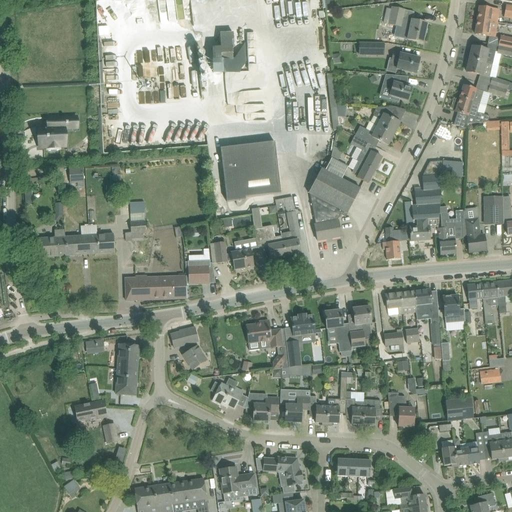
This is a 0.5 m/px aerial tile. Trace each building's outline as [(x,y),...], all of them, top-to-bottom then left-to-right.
[(190,0),(193,20),(199,19),(196,0),(190,0)] [(326,0),(327,8),(334,8),(333,0),(326,0)] [(480,7),(477,21),(490,23),(498,24),(500,10),(486,8),(480,7)] [(407,40),(423,43),(427,24),(404,19),(405,10),(392,8),(388,25),(409,29),(407,40)] [(105,12),(103,18),(119,23),(120,17),(105,12)] [(490,23),(477,21),(475,34),(495,38),(498,24),(490,23)] [(213,49),(212,49),(212,51),(213,74),(222,73),(239,72),(245,65),(245,45),(232,61),(232,48),(234,48),(233,32),(220,33),(221,47),(221,48),(213,49)] [(511,38),(501,36),(499,46),(511,49),(511,38)] [(375,43),(369,43),(359,42),(359,55),(383,56),(384,43),(375,43)] [(511,49),(499,46),(497,54),(511,57),(511,49)] [(470,48),(468,53),(471,54),(470,60),(485,63),(492,65),(495,53),(488,51),(480,49),(473,47),(472,48),(470,48)] [(420,65),(418,64),(420,59),(400,54),(400,55),(394,53),(392,60),(398,62),(397,69),(416,74),(417,71),(419,72),(420,65)] [(333,64),(341,63),(340,55),(332,56),(333,64)] [(470,60),(467,72),(477,75),(482,76),(490,78),(492,65),(485,63),(470,60)] [(333,74),(327,75),(332,123),(333,131),(337,130),(339,124),(338,122),(338,118),(337,111),(337,107),(333,74)] [(386,75),(385,80),(383,87),(392,89),(390,96),(392,97),(391,99),(398,101),(399,99),(408,102),(412,88),(395,83),(395,76),(386,75)] [(492,78),(490,85),(510,91),(511,91),(511,84),(509,83),(492,78)] [(510,91),(490,85),(487,93),(505,98),(508,99),(510,91)] [(464,86),(460,99),(480,105),(484,92),(476,89),(474,89),(464,86)] [(460,99),(456,112),(465,115),(469,116),(467,123),(488,122),(490,116),(477,112),(480,105),(460,99)] [(346,107),(337,107),(337,111),(338,118),(345,119),(346,111),(346,107)] [(374,116),(371,122),(394,134),(400,123),(391,118),(396,109),(396,107),(377,108),(374,114),(374,116)] [(48,126),(38,127),(39,147),(46,147),(46,150),(60,149),(60,146),(65,146),(64,128),(76,128),(76,116),(57,117),(57,116),(47,116),(48,126)] [(370,122),(360,139),(371,145),(376,147),(379,141),(388,146),(394,134),(371,122),(370,122)] [(499,129),(501,129),(501,122),(499,122),(487,122),(487,131),(499,130),(499,129)] [(501,122),(501,129),(502,156),(511,156),(511,150),(509,151),(509,122),(507,122),(501,122)] [(356,161),(358,161),(375,171),(376,170),(377,170),(380,166),(378,165),(382,158),(372,152),(371,153),(368,151),(371,145),(355,137),(355,136),(350,144),(362,151),(356,161)] [(220,149),(227,202),(246,200),(245,198),(281,193),(275,142),(220,149)] [(332,160),(326,171),(341,179),(347,168),(332,160)] [(375,171),(358,161),(355,167),(352,172),(359,176),(358,178),(368,184),(372,176),(374,177),(376,173),(375,172),(375,171)] [(442,176),(443,161),(430,163),(423,177),(423,192),(416,192),(416,206),(412,206),(413,213),(413,225),(410,226),(410,231),(411,242),(430,240),(429,230),(429,227),(427,227),(427,220),(439,219),(439,214),(440,208),(442,176)] [(463,163),(443,161),(442,176),(462,177),(463,163)] [(121,181),(120,167),(112,167),(113,181),(121,181)] [(77,184),(77,187),(84,187),(83,168),(69,168),(70,184),(77,184)] [(341,179),(326,171),(325,171),(322,168),(309,193),(310,194),(316,225),(315,225),(318,241),(341,237),(338,221),(337,221),(341,215),(346,217),(361,189),(341,179)] [(290,232),(281,234),(285,256),(300,253),(298,241),(300,240),(292,197),(284,199),(284,201),(286,209),(286,213),(290,232)] [(484,224),(502,224),(502,197),(503,197),(483,197),(483,213),(484,213),(484,224)] [(502,197),(502,224),(507,224),(508,235),(511,234),(511,219),(510,197),(504,197),(502,197)] [(441,229),(439,229),(439,240),(440,249),(440,256),(456,254),(456,249),(455,240),(463,239),(463,227),(455,227),(454,223),(450,224),(449,214),(447,214),(447,208),(440,208),(439,214),(440,214),(441,229)] [(463,227),(463,239),(467,238),(469,253),(486,251),(486,249),(485,241),(484,235),(481,236),(479,219),(478,218),(477,210),(463,211),(463,227)] [(260,217),(253,218),(257,248),(266,247),(263,227),(262,227),(260,217)] [(232,227),(231,219),(223,220),(224,228),(232,227)] [(134,222),(130,222),(131,234),(143,233),(146,233),(146,230),(145,221),(135,222),(134,222)] [(263,227),(266,247),(268,246),(270,258),(285,256),(281,234),(281,237),(274,238),(272,226),(263,227)] [(394,242),(393,228),(386,229),(387,243),(382,243),(383,250),(386,250),(387,260),(400,259),(399,242),(394,242)] [(65,256),(63,230),(54,230),(55,238),(39,239),(40,258),(65,256)] [(64,230),(63,230),(65,256),(89,255),(88,236),(65,237),(64,230)] [(113,234),(88,236),(89,255),(114,253),(114,243),(113,234)] [(150,235),(127,236),(128,245),(134,245),(150,244),(150,235)] [(225,243),(215,244),(216,254),(217,264),(227,262),(232,261),(234,267),(239,266),(240,269),(254,267),(252,257),(250,249),(231,253),(231,254),(226,255),(225,243)] [(174,276),(176,299),(187,299),(186,285),(209,284),(208,267),(210,267),(210,261),(188,262),(188,276),(186,276),(174,276)] [(176,299),(174,276),(147,277),(147,276),(136,276),(137,278),(125,278),(126,301),(176,299)] [(511,280),(496,282),(498,296),(499,306),(499,314),(506,313),(506,311),(504,294),(511,293),(511,280)] [(483,298),(483,300),(485,325),(495,324),(494,317),(492,317),(491,306),(499,306),(498,296),(496,282),(481,284),(483,298)] [(476,301),(483,300),(483,298),(481,284),(467,286),(468,296),(468,300),(469,300),(470,309),(477,308),(476,301)] [(430,290),(415,292),(418,313),(416,313),(417,320),(430,319),(431,319),(431,315),(434,312),(435,312),(434,303),(432,304),(431,300),(430,290)] [(415,292),(401,293),(402,310),(403,315),(416,313),(418,313),(415,292)] [(402,310),(401,293),(386,295),(387,310),(388,310),(388,316),(398,315),(403,315),(402,310)] [(445,317),(445,324),(465,322),(464,309),(459,310),(458,296),(443,297),(445,317)] [(355,329),(349,329),(351,342),(351,348),(358,347),(365,346),(365,341),(367,340),(368,340),(370,338),(371,337),(372,335),(370,324),(371,323),(369,307),(353,309),(355,329)] [(351,342),(349,329),(343,330),(341,310),(325,313),(327,330),(336,329),(337,344),(338,344),(339,353),(352,351),(351,348),(351,342)] [(298,316),(298,318),(291,319),(293,336),(315,334),(313,316),(306,317),(306,315),(298,316)] [(261,324),(256,325),(246,326),(247,336),(248,344),(249,351),(260,350),(259,343),(265,342),(265,345),(270,344),(270,348),(282,346),(280,330),(270,331),(269,321),(260,322),(261,324)] [(197,347),(195,343),(198,342),(194,328),(179,331),(180,333),(170,335),(174,348),(188,344),(190,351),(183,356),(192,370),(206,361),(197,346),(197,347)] [(405,330),(407,344),(419,342),(418,329),(405,330)] [(403,344),(402,333),(383,335),(385,346),(403,344)] [(440,333),(431,334),(432,344),(441,344),(440,333)] [(286,343),(289,367),(289,368),(301,366),(298,342),(286,343)] [(450,361),(449,343),(441,344),(442,361),(450,361)] [(117,369),(137,370),(139,345),(119,344),(117,369)] [(284,355),(278,356),(274,363),(274,369),(281,368),(285,362),(284,355)] [(489,356),(489,360),(490,368),(505,366),(504,359),(497,359),(497,355),(489,356)] [(397,362),(398,372),(409,370),(408,361),(397,362)] [(242,370),(249,372),(252,364),(244,362),(242,370)] [(323,364),(312,366),(313,375),(324,373),(323,364)] [(281,369),(281,377),(289,377),(289,375),(289,368),(281,369)] [(115,393),(135,395),(137,370),(117,369),(115,393)] [(281,377),(281,369),(275,370),(272,370),(272,375),(276,378),(281,378),(281,377)] [(479,372),(481,385),(501,382),(500,369),(479,372)] [(197,378),(190,374),(186,381),(193,385),(197,378)] [(409,391),(413,395),(416,394),(414,378),(407,379),(409,391)] [(221,384),(220,385),(215,383),(211,391),(216,394),(212,400),(222,405),(223,404),(234,409),(238,400),(243,392),(235,388),(234,390),(230,389),(221,384)] [(358,427),(363,427),(364,408),(363,402),(364,400),(364,393),(351,392),(346,392),(346,400),(346,408),(352,408),(351,425),(358,425),(358,427)] [(249,394),(246,409),(253,409),(253,411),(253,421),(269,422),(269,412),(277,412),(277,414),(278,404),(278,399),(267,399),(267,395),(249,394)] [(398,427),(403,427),(403,429),(409,427),(413,428),(414,418),(414,409),(406,409),(406,399),(404,397),(398,397),(398,394),(388,394),(389,405),(390,415),(397,415),(397,417),(399,417),(398,427)] [(301,409),(309,410),(310,397),(297,397),(297,398),(287,398),(286,406),(285,406),(285,422),(301,423),(301,409)] [(322,426),(327,426),(328,407),(321,406),(321,403),(316,403),(316,397),(310,397),(309,410),(316,410),(315,423),(322,423),(322,426)] [(456,420),(463,420),(474,419),(471,398),(445,401),(447,421),(456,420)] [(328,407),(327,426),(332,426),(332,424),(339,424),(339,415),(340,407),(334,407),(335,400),(328,399),(328,407)] [(364,408),(363,427),(368,428),(368,425),(375,425),(375,415),(382,416),(382,409),(380,409),(380,401),(364,400),(363,402),(364,408)] [(74,407),(76,417),(77,422),(98,418),(98,420),(107,418),(103,401),(74,407)] [(114,424),(104,427),(103,427),(107,444),(118,442),(114,424)] [(501,442),(500,434),(490,436),(489,432),(482,433),(484,448),(490,447),(491,460),(498,459),(499,461),(503,461),(501,442)] [(511,433),(511,432),(500,434),(501,442),(503,461),(508,460),(508,458),(511,457),(511,433)] [(454,447),(456,467),(468,465),(466,449),(460,450),(459,440),(453,440),(454,447)] [(456,467),(454,447),(442,449),(444,466),(447,466),(447,468),(456,467)] [(478,447),(466,449),(468,465),(480,464),(478,454),(478,447)] [(263,471),(278,472),(281,488),(282,488),(283,495),(295,492),(294,486),(301,484),(301,481),(302,481),(301,472),(299,472),(297,459),(278,458),(278,460),(264,459),(263,471)] [(337,476),(348,477),(348,460),(337,460),(337,476)] [(348,477),(358,477),(359,461),(348,460),(348,477)] [(359,461),(358,477),(369,478),(370,461),(359,461)] [(57,462),(51,465),(55,472),(61,469),(57,462)] [(221,480),(223,494),(225,503),(241,500),(241,498),(257,496),(256,488),(254,475),(237,477),(236,468),(220,470),(221,480)] [(63,480),(74,478),(72,470),(62,472),(63,480)] [(65,487),(72,494),(81,486),(74,479),(65,487)] [(203,479),(169,484),(172,505),(172,511),(182,511),(198,509),(198,511),(208,511),(206,500),(203,479)] [(169,484),(134,489),(137,510),(172,505),(169,484)] [(401,505),(401,510),(426,506),(424,495),(415,496),(413,487),(394,490),(395,499),(399,499),(400,505),(401,505)] [(267,489),(260,490),(261,497),(268,496),(267,489)] [(340,498),(347,499),(347,502),(357,502),(357,501),(357,496),(353,496),(353,494),(341,494),(340,498)] [(476,505),(470,506),(471,511),(489,511),(489,508),(489,507),(495,506),(492,494),(478,498),(474,499),(476,505)] [(278,504),(279,511),(303,511),(305,511),(303,501),(293,502),(285,503),(284,496),(272,497),(273,504),(278,504)] [(262,511),(260,499),(250,501),(251,511),(262,511)]
